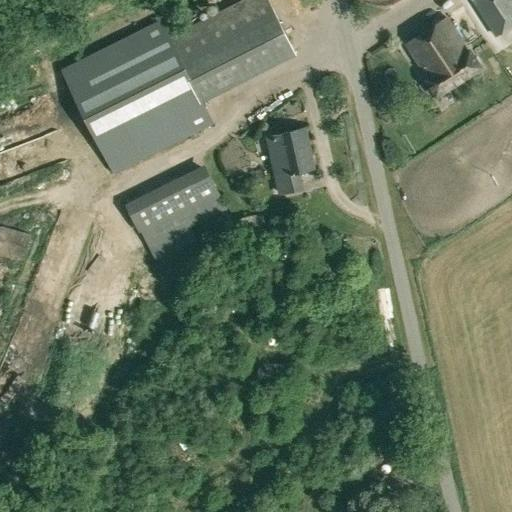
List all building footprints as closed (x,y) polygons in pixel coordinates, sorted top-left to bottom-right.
[(64,75),(113,172),(212,123),(193,85),(287,38),(267,0),(243,0),(178,33),(169,13),(161,17),(165,24),(64,75)] [(511,0),(474,0),(472,1),(495,35),(511,23),(511,0)] [(424,75),(437,95),(481,67),(471,51),(469,52),(447,18),(407,44),(426,73),(424,75)] [(303,188),(299,171),(315,167),(306,126),(278,132),(279,138),(268,140),(272,156),(279,193),(303,188)] [(0,154),(10,167),(21,158),(2,132),(0,133),(0,154)] [(223,211),(201,166),(128,202),(150,247),(223,211)] [(249,193),(246,181),(237,183),(240,195),(249,193)] [(0,226),(0,251),(24,259),(31,234),(1,224),(0,226)] [(65,338),(68,323),(46,319),(43,333),(65,338)] [(32,343),(29,353),(45,358),(48,347),(32,343)] [(348,511),(368,511),(392,476),(368,460),(342,500),(352,506),(348,511)]
